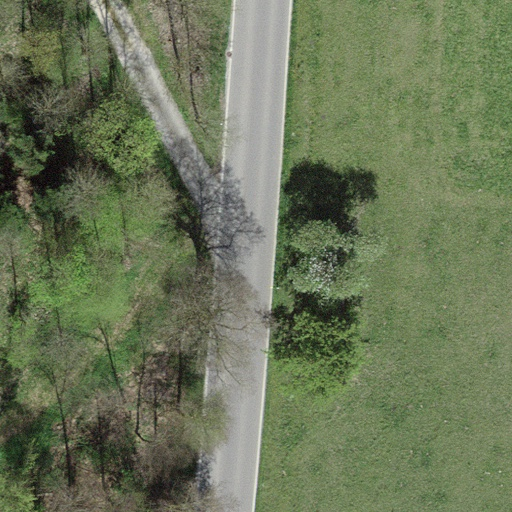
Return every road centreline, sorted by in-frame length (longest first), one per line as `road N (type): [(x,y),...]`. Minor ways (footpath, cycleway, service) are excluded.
road 1 (tertiary): [(256,0),(221,511)]
road 2 (track): [(236,325),(166,125),(101,0)]
